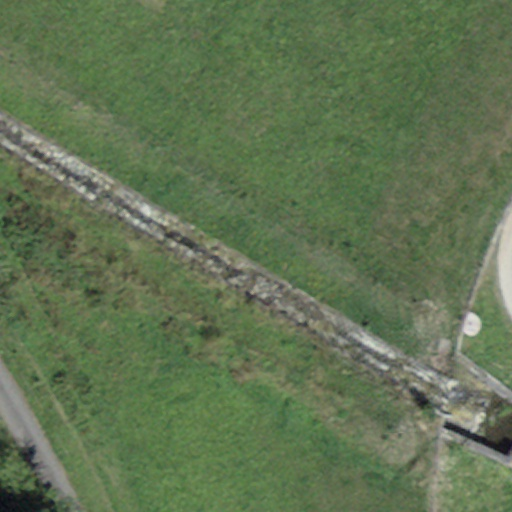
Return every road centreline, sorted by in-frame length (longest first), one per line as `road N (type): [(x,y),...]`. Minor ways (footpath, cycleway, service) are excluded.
road 1 (tertiary): [(360,511),(364,438),(419,271),(511,67)]
road 2 (residential): [(68,511),(0,389)]
